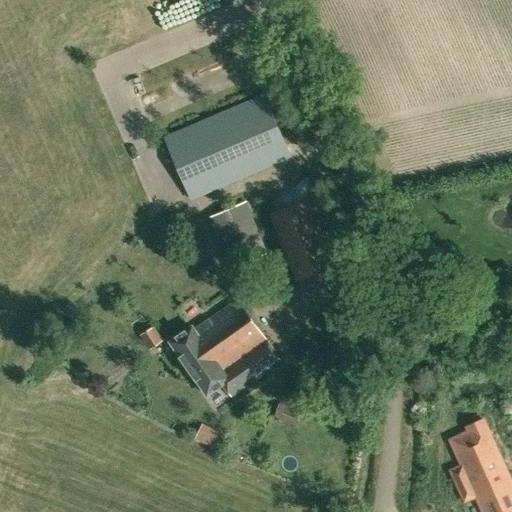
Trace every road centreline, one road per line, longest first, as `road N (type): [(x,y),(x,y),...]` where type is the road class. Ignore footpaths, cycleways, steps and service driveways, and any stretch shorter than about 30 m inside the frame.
road 1 (unclassified): [(388,276),(356,182),(275,0)]
road 2 (unclassified): [(382,511),(396,384),(388,276)]
road 3 (unclassified): [(511,304),(388,276)]
